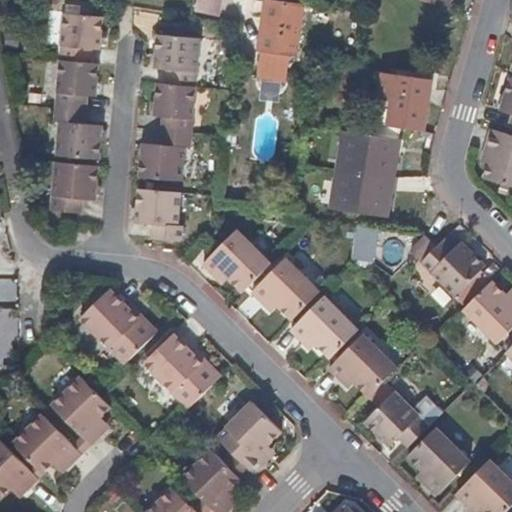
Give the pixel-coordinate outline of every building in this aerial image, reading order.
[(222,15),(224,0),(199,0),(198,11),(222,15)] [(301,4),(266,1),(260,49),(297,53),(301,4)] [(62,10),(57,59),(91,62),(93,48),(101,49),(104,15),(62,10)] [(22,31),(8,30),(6,46),(20,47),(22,31)] [(165,83),(196,86),(200,41),(161,37),(159,69),(166,70),(165,83)] [(91,62),(57,59),(54,90),(53,105),(61,106),(86,108),(88,95),(96,96),(99,62),(91,62)] [(373,131),(349,129),(336,204),(390,213),(405,125),(426,127),(433,77),(382,69),(373,131)] [(511,112),(508,125),(511,126),(511,74),(510,74),(500,109),(511,112)] [(191,132),(196,86),(165,83),(156,83),(153,116),(161,117),(160,129),(191,132)] [(86,108),(61,106),(58,154),(100,158),(104,126),(85,124),(86,108)] [(185,182),(191,132),(160,129),(159,144),(146,144),(142,178),(185,182)] [(511,136),(489,131),(485,148),(491,150),(488,161),(485,176),(511,183),(511,136)] [(491,150),(485,148),(482,159),(488,161),(491,150)] [(99,164),(56,159),(51,208),(80,211),(82,197),(95,197),(99,164)] [(179,240),(185,191),(149,188),(148,201),(140,201),(136,236),(179,240)] [(254,279),(281,251),(247,216),(213,252),(224,262),(230,256),(240,265),(254,279)] [(354,258),(378,262),(383,228),(359,225),(354,258)] [(454,228),(439,244),(424,258),(457,291),(467,281),(481,268),(489,260),(465,237),(464,238),(454,228)] [(439,244),(428,234),(414,248),(424,258),(439,244)] [(277,303),(292,317),(319,289),(285,255),(251,289),(263,301),(268,295),(277,303)] [(233,271),(240,265),(230,256),(224,262),(233,271)] [(485,272),(481,268),(467,281),(472,285),(485,272)] [(485,272),(472,285),(479,293),(492,280),(485,272)] [(479,293),(465,306),(499,340),(511,327),(511,296),(507,291),(494,277),(492,280),(479,293)] [(79,316),(124,362),(155,332),(126,304),(109,287),(79,316)] [(316,343),(330,357),(358,328),(324,293),(290,328),(301,340),(307,334),(316,343)] [(271,309),(277,303),(268,295),(263,301),(271,309)] [(155,332),(158,328),(130,301),(126,304),(155,332)] [(189,406),(219,377),(190,348),(174,332),(145,360),(189,406)] [(355,381),(369,395),(396,367),(362,333),(328,367),(339,379),(346,372),(355,381)] [(309,349),(316,343),(307,334),(301,340),(309,349)] [(219,377),(222,373),(194,346),(190,348),(219,377)] [(348,388),(355,381),(346,372),(339,379),(348,388)] [(51,403),(82,433),(92,443),(100,435),(103,432),(100,428),(108,421),(102,415),(112,405),(97,390),(80,373),(51,403)] [(397,435),(407,446),(429,424),(394,390),(363,421),(387,446),(397,435)] [(236,447),(254,465),(258,468),(272,455),(263,447),(272,438),(285,425),(256,396),(221,431),(236,447)] [(84,452),(73,442),(43,411),(12,440),(43,472),(54,461),(59,467),(68,459),(74,462),(84,452)] [(100,428),(103,432),(111,425),(108,421),(100,428)] [(429,476),(423,483),(435,495),(469,461),(435,426),(407,454),(420,468),(429,476)] [(82,433),(76,439),(87,449),(92,443),(82,433)] [(11,485),(17,490),(24,482),(29,485),(40,474),(1,435),(0,435),(0,492),(2,494),(11,485)] [(263,447),(272,455),(280,447),(272,438),(263,447)] [(87,449),(76,439),(73,442),(84,452),(87,449)] [(235,484),(245,475),(227,456),(215,444),(186,473),(207,494),(224,511),(226,511),(238,500),(234,497),(241,489),(235,484)] [(231,451),(250,470),(254,465),(236,447),(231,451)] [(245,475),(250,470),(231,451),(227,456),(245,475)] [(64,472),(74,462),(68,459),(59,467),(64,472)] [(511,483),(488,459),(454,494),(466,505),(472,499),(480,507),(484,511),(503,511),(511,503),(511,483)] [(414,474),(423,483),(429,476),(420,468),(414,474)] [(24,482),(17,490),(21,493),(29,485),(24,482)] [(206,511),(198,503),(177,482),(149,511),(150,511),(206,511)] [(245,493),(241,489),(234,497),(238,500),(245,493)] [(204,498),(218,511),(224,511),(207,494),(204,498)] [(206,511),(218,511),(204,498),(198,503),(206,511)] [(472,499),(466,505),(472,511),(475,511),(480,507),(472,499)]
